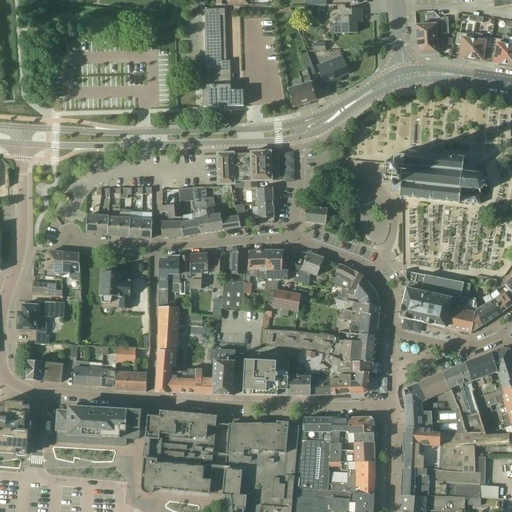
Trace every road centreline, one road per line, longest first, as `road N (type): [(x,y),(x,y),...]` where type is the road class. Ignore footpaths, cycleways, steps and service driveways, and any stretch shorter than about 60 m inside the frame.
road 1 (residential): [(392,333),(393,402),(40,394)]
road 2 (tertiary): [(23,144),(298,138)]
road 3 (tertiary): [(295,125),(196,133),(23,128)]
road 4 (residential): [(69,237),(154,246),(297,238)]
road 5 (residential): [(23,159),(22,247),(2,312),(0,353)]
road 6 (residential): [(297,238),(371,270),(386,290),(392,333)]
road 7 (residential): [(392,333),(472,348),(511,321)]
road 8 (tertiary): [(404,71),(295,125)]
road 9 (tertiary): [(298,138),(405,81)]
